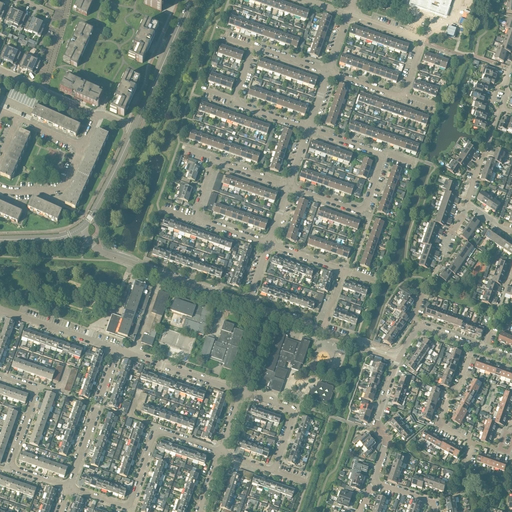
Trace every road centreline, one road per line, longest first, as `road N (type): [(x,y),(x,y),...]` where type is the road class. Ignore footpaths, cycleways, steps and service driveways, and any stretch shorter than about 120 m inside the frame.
road 1 (residential): [(69,488),(130,508),(155,430),(220,452)]
road 2 (unclassified): [(247,304),(103,253),(78,228)]
road 3 (residential): [(69,488),(9,469),(36,390),(0,377)]
road 4 (residential): [(69,488),(114,349)]
road 5 (tertiary): [(132,128),(190,0)]
road 6 (residential): [(288,187),(363,211),(383,154)]
road 7 (residential): [(404,94),(422,40),(348,15)]
road 8 (unclassified): [(241,393),(114,349)]
road 9 (residential): [(372,482),(386,440),(375,423),(397,357)]
road 10 (residential): [(473,443),(439,425),(472,346)]
road 11 (residential): [(274,472),(294,410),(241,393)]
road 12 (unclassified): [(114,349),(0,310)]
